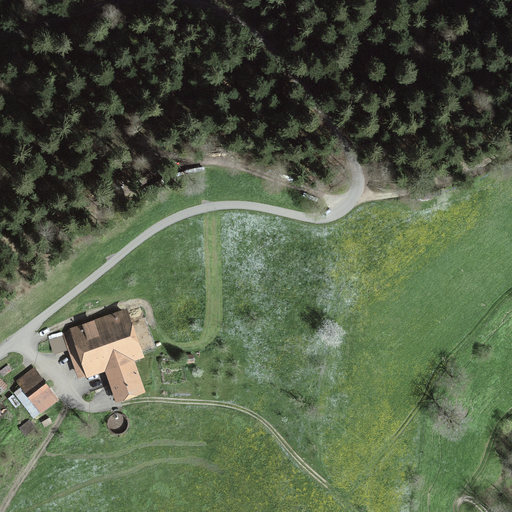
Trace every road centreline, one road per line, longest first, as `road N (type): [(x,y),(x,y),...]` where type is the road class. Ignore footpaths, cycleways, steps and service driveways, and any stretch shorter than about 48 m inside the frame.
road 1 (track): [(187,0),(235,17),(275,49),(341,135),(356,170),(353,200),(320,216),(228,205),(171,217),(0,351)]
road 2 (track): [(353,200),(252,170),(158,167),(120,192),(0,228)]
road 3 (track): [(353,200),(428,189),(511,152)]
road 4 (track): [(0,40),(121,0)]
